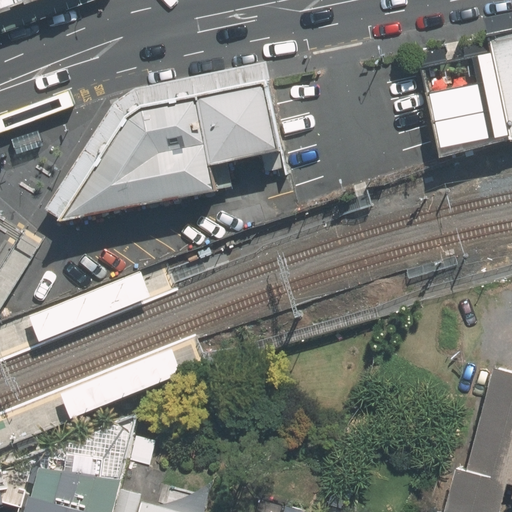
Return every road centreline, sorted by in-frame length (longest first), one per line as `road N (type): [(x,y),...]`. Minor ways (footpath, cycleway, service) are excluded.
road 1 (secondary): [(169,30),(0,88)]
road 2 (secondary): [(323,0),(169,30)]
